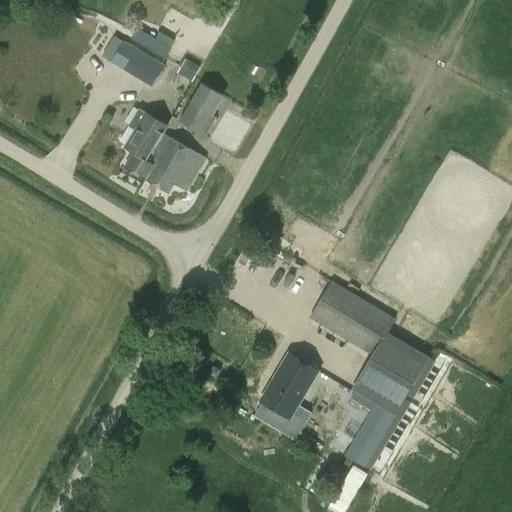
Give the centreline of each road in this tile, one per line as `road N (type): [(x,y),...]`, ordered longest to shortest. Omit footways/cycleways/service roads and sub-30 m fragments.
road 1 (unclassified): [(197,260),(342,0)]
road 2 (unclassified): [(58,511),(197,260)]
road 3 (unclassified): [(197,260),(0,143)]
